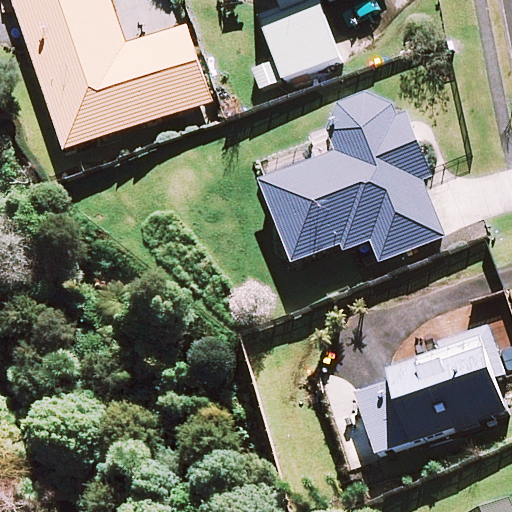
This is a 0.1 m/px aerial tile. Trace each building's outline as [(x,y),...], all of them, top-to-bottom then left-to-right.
[(127,46),(112,0),(19,0),(67,148),(214,101),(189,26),(127,46)] [(342,60),(320,0),(319,0),(287,12),(264,20),(278,58),(255,66),(263,89),(342,60)] [(283,0),(287,12),(319,0),(283,0)] [(402,96),(331,123),(342,151),(265,180),(297,262),(372,233),(383,260),(445,237),(422,178),(431,174),(402,96)] [(392,368),(395,379),(414,442),(508,413),(497,376),(505,374),(494,337),(392,368)] [(511,511),(511,500),(485,511),(511,511)]
